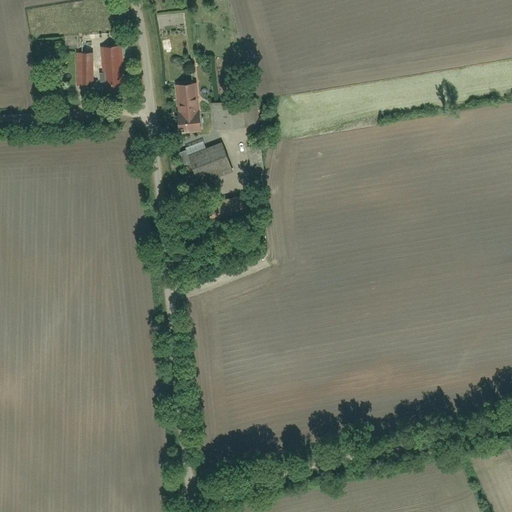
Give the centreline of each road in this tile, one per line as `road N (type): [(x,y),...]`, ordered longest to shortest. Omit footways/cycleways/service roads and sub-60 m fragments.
road 1 (unclassified): [(152,111),(164,282),(194,497)]
road 2 (unclassified): [(511,423),(194,497)]
road 3 (unclassified): [(0,121),(152,111)]
